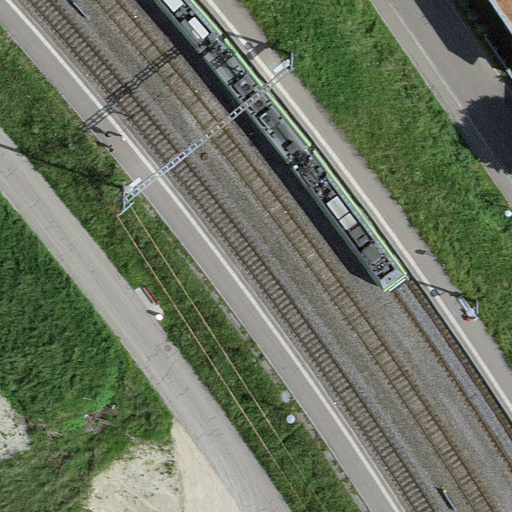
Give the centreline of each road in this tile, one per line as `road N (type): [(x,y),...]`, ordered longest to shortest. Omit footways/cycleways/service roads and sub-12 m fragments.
road 1 (unclassified): [(261,511),(152,351),(0,162)]
road 2 (residential): [(511,147),(410,0)]
